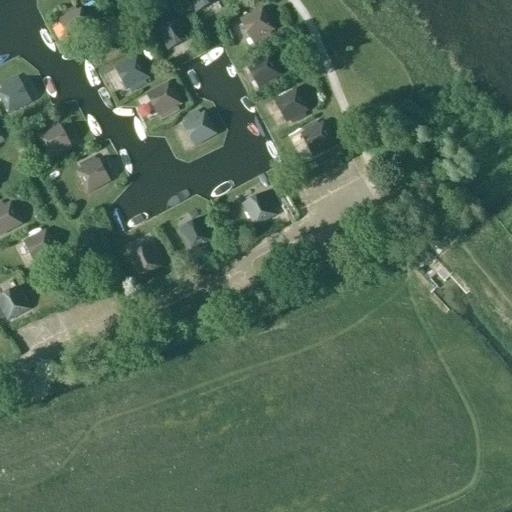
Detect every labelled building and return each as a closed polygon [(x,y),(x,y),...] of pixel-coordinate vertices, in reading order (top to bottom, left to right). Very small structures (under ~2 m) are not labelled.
[(217,0),(189,0),(197,14),(219,2),(217,0)] [(81,8),(59,21),(71,43),(93,30),(81,8)] [(264,9),(241,21),(252,43),(275,31),(264,9)] [(178,16),(156,28),(168,51),(190,38),(178,16)] [(270,54),(247,66),(259,89),(282,76),(270,54)] [(137,56),(115,68),(127,90),(149,78),(137,56)] [(20,80),(0,90),(0,97),(9,114),(32,102),(20,80)] [(169,82),(146,95),(158,116),(181,104),(169,82)] [(297,88),(274,100),(286,123),(309,110),(297,88)] [(205,112),(182,125),(194,147),(217,134),(205,112)] [(323,122),(300,134),(312,156),(335,144),(323,122)] [(60,125),(38,137),(49,160),(72,148),(60,125)] [(99,159),(76,171),(88,193),(110,181),(99,159)] [(265,192),(242,204),(255,227),(277,215),(265,192)] [(11,202),(0,207),(0,235),(22,224),(11,202)] [(201,218),(179,229),(191,252),(213,240),(201,218)] [(46,230),(23,242),(35,264),(58,252),(46,230)] [(151,245),(128,256),(141,279),(163,267),(151,245)] [(18,287),(0,296),(0,306),(8,321),(30,309),(18,287)]
